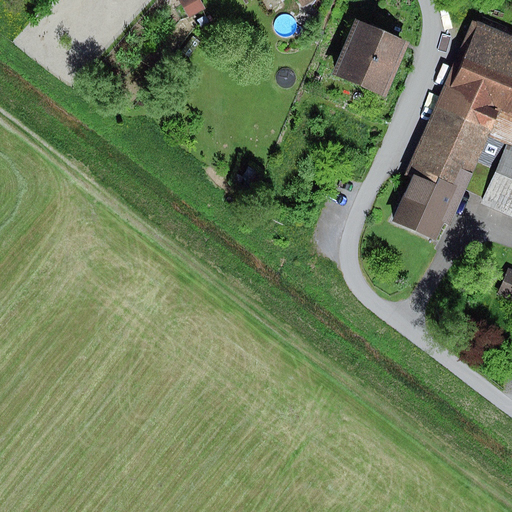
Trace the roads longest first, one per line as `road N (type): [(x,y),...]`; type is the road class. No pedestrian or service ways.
road 1 (track): [(0,120),(511,511)]
road 2 (unclassified): [(427,0),(431,41),(355,223),(352,263),(372,301),(511,409)]
